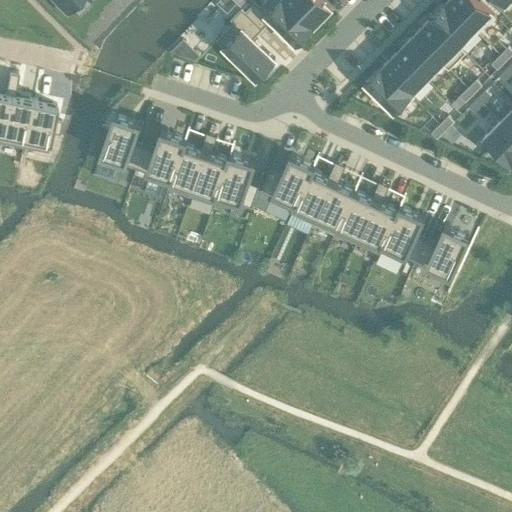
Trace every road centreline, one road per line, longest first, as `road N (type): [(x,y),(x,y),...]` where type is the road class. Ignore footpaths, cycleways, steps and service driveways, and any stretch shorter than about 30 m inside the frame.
road 1 (residential): [(281,100),(511,207)]
road 2 (track): [(199,367),(56,511)]
road 3 (track): [(417,458),(511,314)]
road 4 (residential): [(281,100),(382,0)]
road 5 (residential): [(281,100),(250,111),(156,81)]
